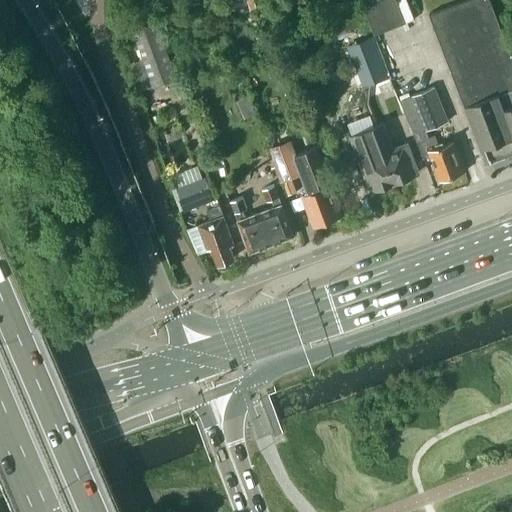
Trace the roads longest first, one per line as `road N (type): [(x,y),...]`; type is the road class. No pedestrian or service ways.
road 1 (trunk): [(183,351),(82,101),(22,0)]
road 2 (residential): [(511,201),(277,287),(265,304),(269,323)]
road 3 (primary): [(511,237),(269,323)]
road 4 (trunk): [(93,511),(0,294)]
road 5 (primary): [(293,363),(511,282)]
road 6 (primary): [(0,471),(200,397)]
road 7 (primary): [(183,351),(0,405)]
road 8 (trunk): [(242,511),(200,397)]
